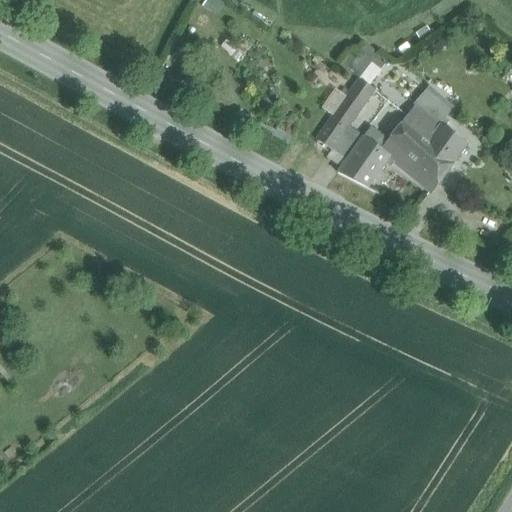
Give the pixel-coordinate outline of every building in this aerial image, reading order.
[(369,84),(387,64),(367,46),(348,66),(369,84)] [(337,113),(317,141),(331,151),(373,91),(358,82),(348,97),(337,113)] [(409,117),(373,91),(331,151),(317,141),(312,149),(341,169),(362,139),(381,153),(409,117)] [(338,91),(327,106),(337,113),(348,97),(338,91)] [(416,107),(439,127),(452,111),(429,92),(416,107)] [(409,117),(381,153),(389,158),(388,159),(430,194),(450,166),(469,141),(452,127),(440,142),(431,135),(439,127),(416,107),(409,117)] [(341,169),(337,175),(367,190),(384,165),(388,159),(389,158),(381,153),(362,139),(341,169)] [(384,165),(367,190),(377,195),(393,171),(384,165)]
